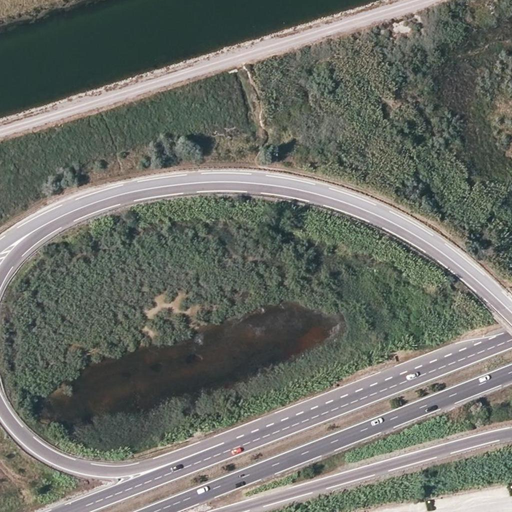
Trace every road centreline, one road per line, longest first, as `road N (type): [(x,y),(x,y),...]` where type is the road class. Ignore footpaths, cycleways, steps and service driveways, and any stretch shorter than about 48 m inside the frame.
road 1 (trunk): [(52,220),(146,186),(275,183),(360,205),(411,229),(511,314)]
road 2 (track): [(413,0),(0,127)]
road 3 (trunk): [(154,511),(511,372)]
road 4 (trunk): [(224,511),(511,432)]
road 5 (trunk): [(511,340),(236,447)]
road 6 (trunk): [(236,447),(208,443),(125,470),(96,469),(51,455),(0,403)]
road 7 (trunk): [(236,447),(65,511)]
